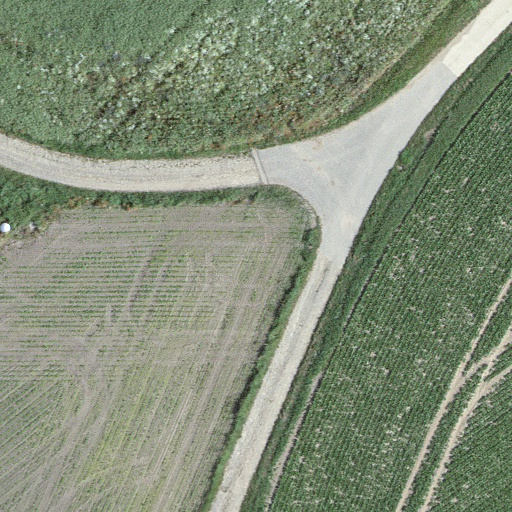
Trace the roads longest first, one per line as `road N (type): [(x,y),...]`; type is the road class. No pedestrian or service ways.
road 1 (track): [(511,0),(382,147),(215,511)]
road 2 (track): [(0,147),(39,173),(262,170),(382,147)]
